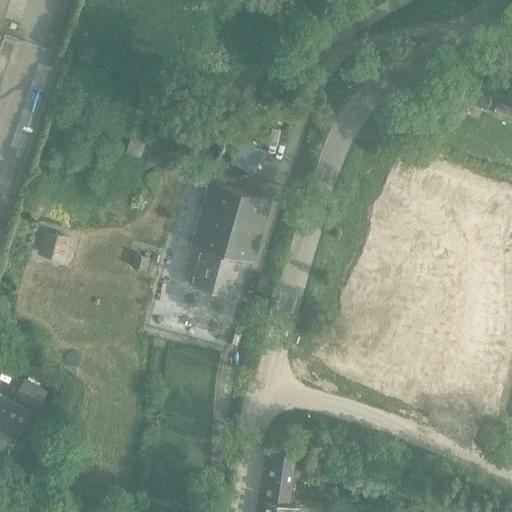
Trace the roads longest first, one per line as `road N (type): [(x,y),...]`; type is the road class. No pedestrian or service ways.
road 1 (residential): [(265,385),(334,150),(353,115),(495,0)]
road 2 (residential): [(511,478),(398,427),(265,385)]
road 3 (residential): [(265,385),(240,511)]
